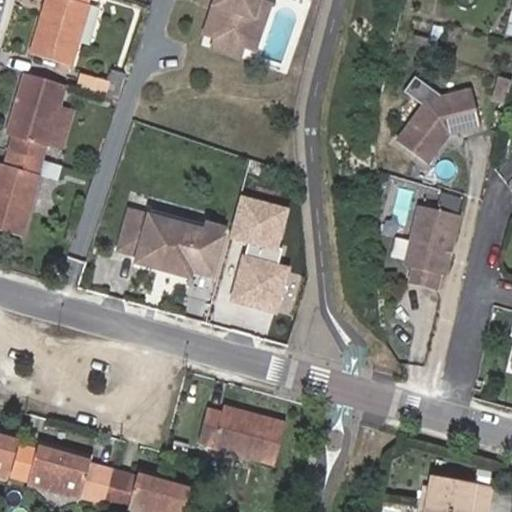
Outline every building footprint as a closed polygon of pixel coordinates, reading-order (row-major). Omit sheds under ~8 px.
[(88,0),(46,0),(30,55),(73,68),(90,7),(87,6),(88,0)] [(214,0),(212,6),(224,10),(214,38),(240,47),(254,51),(265,16),(254,12),(257,0),(214,0)] [(269,5),(257,0),(254,12),(265,16),(269,5)] [(202,34),(214,38),(224,10),(212,6),(202,34)] [(426,51),(428,40),(409,36),(406,46),(426,51)] [(240,47),(214,38),(210,49),(238,59),(240,47)] [(13,137),(9,151),(41,161),(46,148),(48,148),(49,146),(61,106),(67,86),(24,73),(7,135),(13,137)] [(78,89),(108,97),(109,94),(118,96),(124,77),(113,74),(111,81),(82,73),(78,89)] [(506,105),(510,84),(498,81),(492,101),(506,105)] [(426,106),(399,144),(430,166),(453,135),(457,135),(484,130),(477,95),(426,106)] [(401,111),(415,120),(426,106),(412,96),(401,111)] [(61,106),(49,146),(63,150),(75,111),(61,106)] [(41,161),(9,151),(4,167),(0,165),(0,230),(21,237),(40,176),(57,182),(62,167),(41,161)] [(272,262),(286,205),(235,193),(225,234),(240,238),(225,300),(277,312),(288,266),(272,262)] [(393,221),(407,225),(415,200),(401,195),(393,221)] [(460,214),(419,205),(409,246),(407,254),(406,260),(404,268),(413,270),(409,288),(436,294),(440,276),(445,278),(460,214)] [(155,215),(154,222),(211,235),(213,228),(155,215)] [(154,222),(134,217),(125,256),(143,261),(202,274),(211,235),(154,222)] [(409,246),(395,243),(392,257),(406,260),(407,254),(409,246)] [(202,274),(143,261),(142,268),(201,281),(202,274)] [(273,466),(286,425),(223,409),(220,416),(208,412),(199,445),(273,466)] [(0,477),(7,480),(18,438),(0,432),(0,477)] [(102,507),(111,472),(91,466),(92,458),(41,444),(28,486),(102,507)] [(137,480),(111,472),(102,507),(121,511),(183,511),(191,487),(139,472),(137,480)] [(424,506),(462,511),(482,511),(485,495),(477,494),(479,483),(428,475),(427,486),(424,506)] [(487,484),(479,483),(477,494),(485,495),(487,484)] [(427,486),(421,485),(418,505),(424,506),(427,486)]
